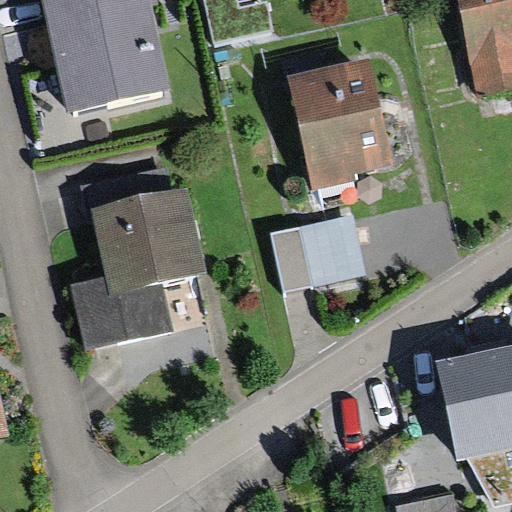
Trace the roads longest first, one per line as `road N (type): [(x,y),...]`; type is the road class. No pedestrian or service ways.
road 1 (residential): [(511,254),(347,364),(101,510)]
road 2 (residential): [(101,510),(72,440),(0,140)]
